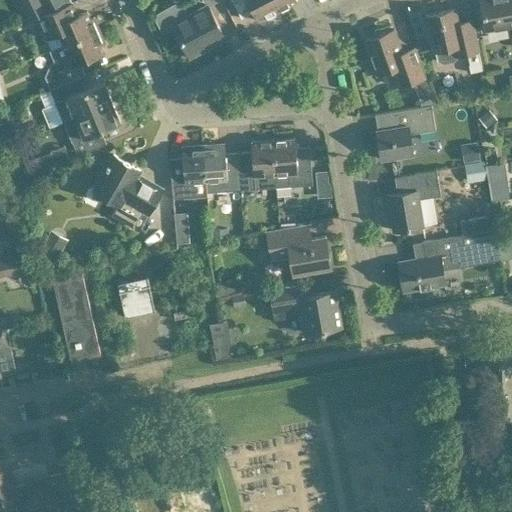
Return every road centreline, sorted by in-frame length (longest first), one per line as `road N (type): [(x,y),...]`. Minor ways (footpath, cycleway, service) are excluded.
road 1 (residential): [(332,104),(365,327),(511,309)]
road 2 (residential): [(167,362),(0,398)]
road 3 (residential): [(332,104),(201,114),(181,111),(169,97)]
road 4 (residential): [(317,20),(169,97)]
